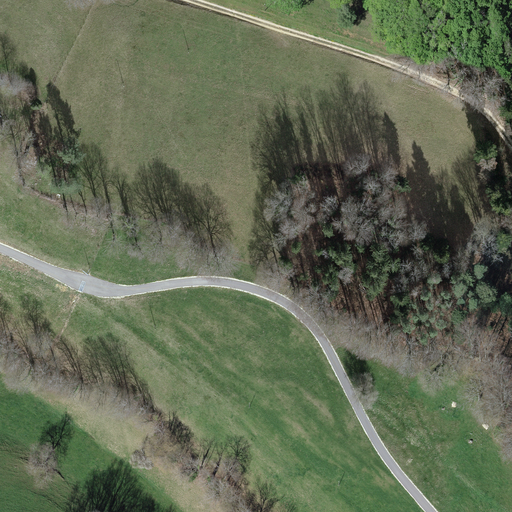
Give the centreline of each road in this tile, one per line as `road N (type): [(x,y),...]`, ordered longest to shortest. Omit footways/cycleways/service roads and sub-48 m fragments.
road 1 (track): [(511,145),(485,110),(436,83),(194,0)]
road 2 (track): [(295,309),(223,281),(97,288),(0,248)]
road 3 (track): [(431,511),(389,461),(323,340),(295,309)]
